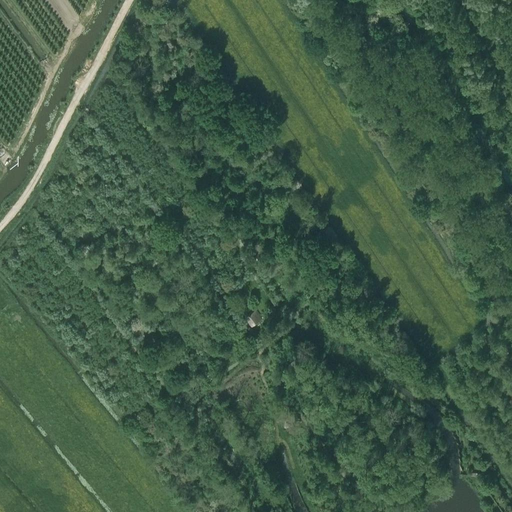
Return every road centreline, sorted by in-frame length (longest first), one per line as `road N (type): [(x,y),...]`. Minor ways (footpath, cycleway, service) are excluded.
road 1 (track): [(255,334),(186,234),(80,106)]
road 2 (track): [(0,227),(22,204),(73,103)]
